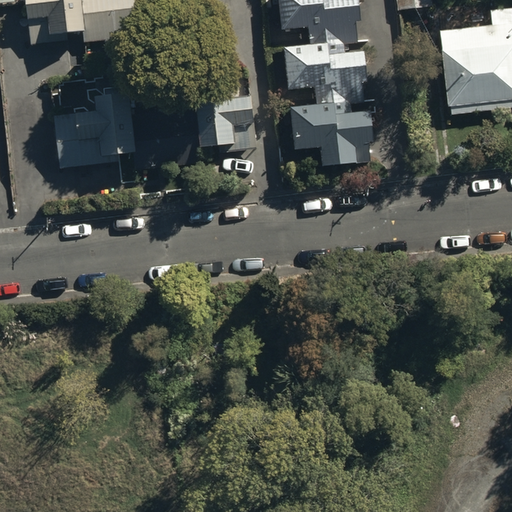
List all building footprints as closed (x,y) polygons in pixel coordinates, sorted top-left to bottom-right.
[(45,29),(75,26),(72,0),(23,0),(25,17),(43,15),(45,29)] [(82,0),(85,45),(224,37),(222,0),(82,0)] [(273,0),(276,30),(301,27),(303,44),(278,46),(282,93),(311,90),(312,104),(283,107),(288,160),(368,153),(364,102),(342,104),(340,89),(362,87),(359,45),(338,47),(336,26),(357,24),(354,0),(273,0)] [(511,62),(507,19),(438,28),(448,108),(511,99),(511,62)] [(223,80),(192,82),(195,144),(226,143),(225,123),(243,122),(242,93),(224,94),(223,80)] [(130,151),(123,90),(90,94),(92,108),(69,111),(73,141),(95,138),(97,155),(130,151)]
